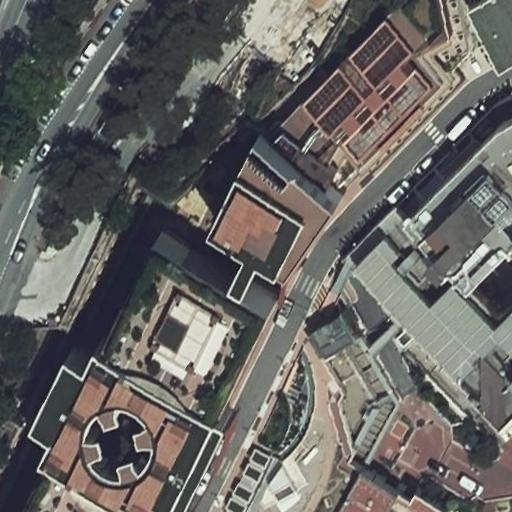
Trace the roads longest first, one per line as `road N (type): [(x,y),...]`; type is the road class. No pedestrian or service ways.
road 1 (residential): [(511,72),(446,121),(325,257),(198,511)]
road 2 (residential): [(64,276),(133,152),(273,0)]
road 3 (primary): [(0,260),(76,108),(151,0)]
